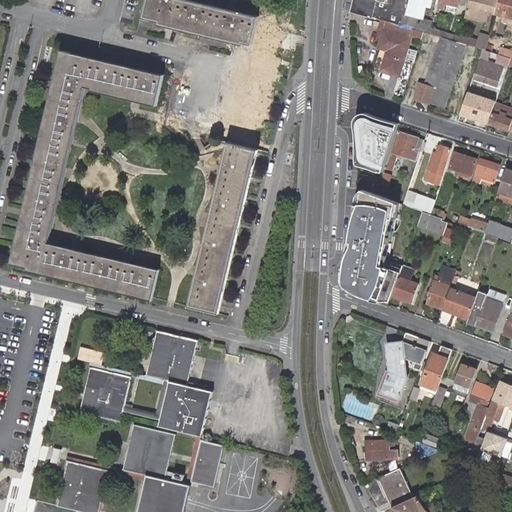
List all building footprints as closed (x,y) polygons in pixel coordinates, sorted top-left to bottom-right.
[(253,44),(260,15),(194,0),(148,0),(144,17),(161,21),(160,25),(245,45),(246,42),(253,44)] [(376,0),(353,0),(350,12),(372,19),(376,0)] [(408,0),(376,0),(372,19),(382,21),(401,27),(404,15),(408,0)] [(408,0),(404,15),(418,19),(421,7),(428,9),(430,0),(408,0)] [(487,13),(490,0),(467,0),(466,7),(463,17),(474,20),(477,10),(487,13)] [(494,14),(497,0),(490,0),(487,13),(494,14)] [(511,14),(511,0),(497,0),(494,14),(511,18),(511,14)] [(438,3),(436,7),(453,12),(454,7),(438,3)] [(429,35),(431,28),(432,22),(418,19),(404,15),(401,27),(414,31),(424,33),(429,35)] [(411,40),(414,31),(401,27),(382,21),(379,30),(386,32),(380,49),(388,52),(391,52),(390,55),(387,55),(382,72),(400,78),(405,61),(414,64),(418,52),(409,49),(411,40)] [(456,43),(458,37),(431,28),(429,35),(440,38),(456,43)] [(421,43),(424,33),(414,31),(411,40),(421,43)] [(486,45),(486,43),(488,37),(477,34),(475,42),(458,37),(456,43),(465,45),(474,48),(481,50),(485,51),(486,45)] [(443,109),(465,45),(456,43),(440,38),(423,86),(420,84),(415,99),(443,109)] [(511,48),(501,45),(498,54),(498,55),(510,58),(511,58),(511,48)] [(16,270),(154,303),(161,273),(50,246),(86,88),(159,106),(166,74),(64,50),(13,267),(17,267),(16,270)] [(486,62),(489,52),(485,51),(481,50),(478,60),(480,61),(474,80),(496,86),(502,67),(486,62)] [(510,58),(498,55),(497,59),(508,63),(510,58)] [(495,103),(467,93),(460,115),(488,124),(495,103)] [(511,128),(511,110),(497,105),(490,125),(510,132),(511,128)] [(384,170),(399,124),(367,112),(364,111),(360,115),(356,119),(356,124),(358,135),(358,143),(358,154),(358,162),(384,170)] [(424,140),(399,132),(387,168),(393,171),(398,155),(415,160),(418,152),(420,152),(424,140)] [(221,315),(259,151),(228,144),(190,308),(221,315)] [(435,153),(429,171),(433,172),(441,147),(439,146),(437,154),(435,153)] [(433,172),(429,171),(426,181),(440,185),(451,149),(442,147),(441,147),(433,172)] [(472,173),(477,158),(456,151),(451,166),(457,168),(454,175),(470,180),(472,173)] [(482,179),(494,183),(495,180),(500,166),(481,161),(477,173),(474,181),(481,184),(482,179)] [(511,171),(506,170),(499,193),(501,194),(511,197),(511,171)] [(391,177),(386,175),(383,184),(388,185),(391,177)] [(399,204),(360,189),(345,268),(345,278),(349,290),(389,304),(392,296),(402,267),(385,261),(399,204)] [(418,194),(410,192),(408,200),(415,203),(418,194)] [(511,197),(501,194),(499,200),(511,203),(511,197)] [(428,201),(423,199),(419,208),(424,210),(428,201)] [(436,205),(432,215),(443,219),(444,215),(447,216),(449,210),(446,210),(446,208),(436,205)] [(431,215),(423,212),(417,227),(443,236),(449,221),(443,219),(432,215),(431,215)] [(462,222),(487,230),(489,222),(465,214),(462,222)] [(459,223),(461,217),(454,215),(452,221),(459,223)] [(511,241),(511,237),(511,227),(492,220),(487,232),(511,241)] [(457,234),(448,231),(446,236),(444,242),(452,245),(453,243),(454,241),(457,234)] [(453,282),(457,271),(442,266),(438,276),(435,275),(429,294),(430,295),(426,305),(443,310),(453,282)] [(411,270),(402,267),(392,296),(399,299),(412,303),(419,284),(407,280),(411,270)] [(468,319),(476,298),(454,290),(457,284),(453,282),(443,310),(468,319)] [(491,295),(483,291),(471,321),(496,331),(506,306),(490,299),(491,295)] [(206,439),(217,395),(192,389),(202,343),(159,334),(149,379),(171,384),(170,388),(161,428),(202,438),(206,439)] [(431,343),(406,334),(402,345),(386,349),(389,374),(383,394),(399,400),(407,380),(403,357),(423,364),(427,354),(431,343)] [(452,350),(441,346),(437,356),(435,362),(429,360),(421,385),(437,391),(438,388),(452,350)] [(171,384),(149,379),(92,364),(91,369),(134,379),(170,388),(171,384)] [(455,383),(470,388),(476,370),(462,365),(455,383)] [(91,369),(79,414),(123,424),(134,379),(91,369)] [(486,419),(490,408),(488,407),(487,407),(494,389),(477,384),(473,394),(474,395),(471,401),(483,405),(477,420),(470,440),(477,442),(483,428),(486,419)] [(437,391),(431,407),(439,410),(445,392),(438,388),(437,391)] [(493,421),(486,419),(483,428),(490,430),(493,421)] [(141,511),(188,511),(195,488),(169,482),(180,437),(137,426),(126,472),(150,478),(148,483),(141,511)] [(508,439),(488,431),(481,450),(501,457),(508,439)] [(432,439),(424,436),(422,442),(437,448),(439,441),(433,438),(432,439)] [(206,441),(206,439),(202,438),(191,483),(195,484),(206,441)] [(229,447),(206,441),(195,484),(218,490),(229,447)] [(396,449),(395,442),(366,443),(366,460),(402,459),(402,449),(396,449)] [(441,451),(422,444),(417,461),(441,451)] [(464,453),(472,456),(475,449),(467,446),(464,453)] [(56,451),(53,464),(60,466),(63,453),(56,451)] [(112,473),(148,483),(150,478),(126,472),(71,457),(69,463),(112,473)] [(82,511),(101,511),(112,473),(69,463),(58,506),(82,511)] [(377,479),(390,508),(412,498),(400,469),(377,479)] [(425,510),(417,496),(412,498),(390,508),(392,511),(433,511),(432,507),(425,510)]
